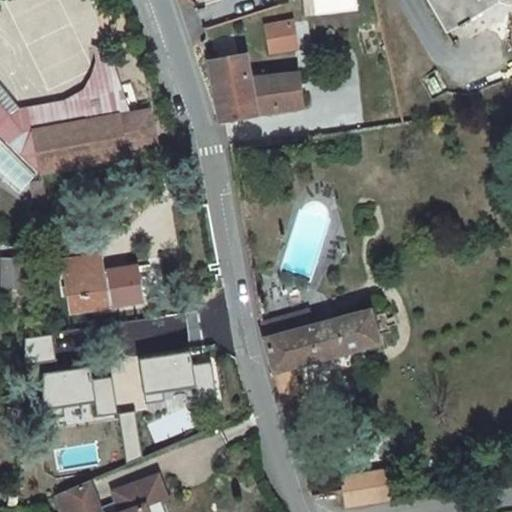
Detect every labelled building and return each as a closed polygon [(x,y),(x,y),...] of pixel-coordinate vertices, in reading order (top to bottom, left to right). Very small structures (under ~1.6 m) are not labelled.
[(499,3),(511,6),(511,0),(427,0),(448,33),(459,26),(460,29),(471,22),(470,20),(499,3)] [(293,23),(267,26),(272,51),(296,48),(293,23)] [(0,87),(0,105),(23,133),(119,114),(120,117),(131,115),(130,114),(109,50),(94,46),(96,73),(83,91),(65,105),(20,112),(0,87)] [(246,54),(210,62),(221,120),(302,107),(299,72),(250,80),(246,54)] [(0,135),(39,173),(41,172),(92,163),(92,165),(106,162),(105,160),(127,156),(125,148),(120,117),(119,114),(23,133),(0,105),(0,135)] [(120,117),(125,148),(156,142),(150,111),(130,114),(131,115),(120,117)] [(43,181),(32,184),(33,197),(46,195),(43,181)] [(100,255),(63,261),(71,311),(108,305),(100,255)] [(29,257),(5,256),(4,286),(28,287),(29,257)] [(314,325),(264,338),(274,372),(293,367),(380,343),(379,336),(391,332),(385,313),(373,316),(371,309),(314,325)] [(310,310),(261,324),(264,338),(314,325),(310,310)] [(293,367),(274,372),(277,382),(296,376),(293,367)] [(296,376),(277,382),(289,425),(308,419),(296,376)] [(402,470),(343,479),(347,504),(406,494),(405,486),(402,470)] [(90,481),(58,495),(64,511),(146,511),(145,507),(166,498),(158,476),(114,492),(118,505),(101,511),(90,481)] [(420,496),(419,484),(405,486),(406,494),(406,498),(420,496)]
